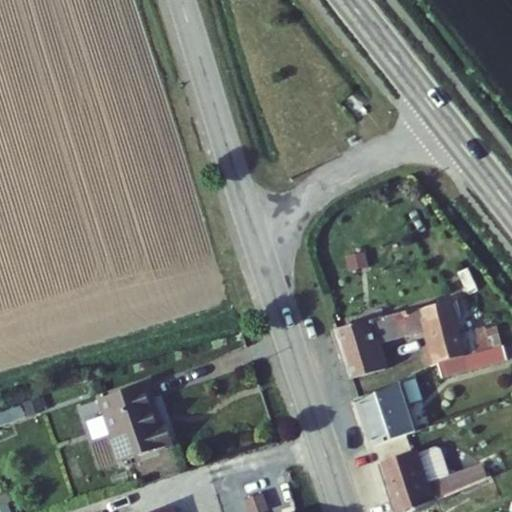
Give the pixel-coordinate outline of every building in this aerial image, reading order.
[(341,260),(344,274),(361,270),(358,256),(341,260)] [(445,303),(332,333),(348,383),(385,373),(375,343),(421,330),(433,368),(463,359),(445,303)] [(481,316),(472,318),(474,327),(483,325),(481,316)] [(511,359),(507,346),(463,359),(433,368),(438,384),(511,361),(511,359)] [(409,380),(354,402),(369,449),(411,436),(403,409),(417,404),(409,380)] [(146,391),(99,408),(112,444),(121,441),(130,467),(173,452),(166,432),(157,435),(153,424),(157,423),(146,391)] [(121,441),(112,444),(121,470),(130,467),(121,441)] [(417,455),(377,469),(390,511),(412,511),(435,503),(467,489),(478,485),(474,476),(473,471),(450,480),(441,454),(436,452),(418,459),(417,455)] [(488,471),(491,480),(505,475),(499,460),(486,466),(488,471)] [(488,471),(474,476),(478,485),(491,480),(488,471)] [(491,480),(478,485),(467,489),(472,503),(511,488),(505,475),(491,480)] [(467,489),(435,503),(438,511),(450,511),(472,503),(467,489)]
